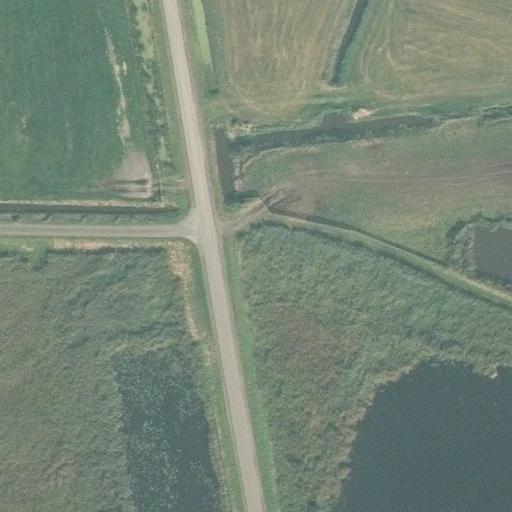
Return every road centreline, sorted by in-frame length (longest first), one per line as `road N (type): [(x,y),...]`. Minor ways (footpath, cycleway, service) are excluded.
road 1 (unclassified): [(256,511),(203,229)]
road 2 (unclassified): [(203,229),(166,0)]
road 3 (unclassified): [(203,229),(0,228)]
